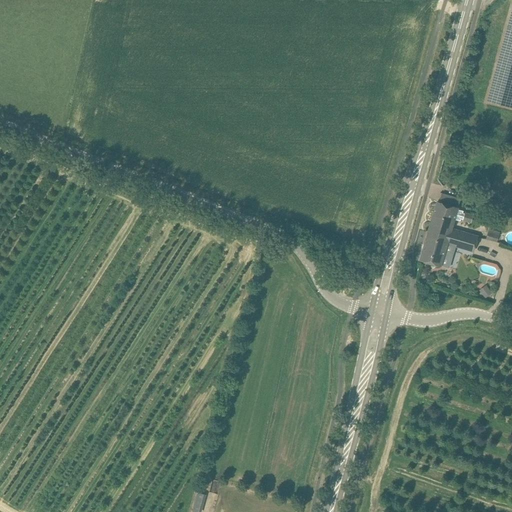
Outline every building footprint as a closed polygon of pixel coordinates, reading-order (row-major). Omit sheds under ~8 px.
[(461,200),(451,197),(442,194),(439,202),(438,201),(429,232),(449,238),(452,229),(455,219),(461,220),(461,219),(463,219),(465,213),(463,213),(464,211),(458,209),(461,200)] [(487,228),(485,239),(497,241),(499,230),(487,228)] [(473,251),(476,242),(478,237),(452,229),(449,238),(429,232),(420,260),(441,266),(448,243),(473,251)] [(485,297),(491,292),(484,285),(478,290),(485,297)] [(190,511),(199,511),(204,494),(195,492),(190,511)]
